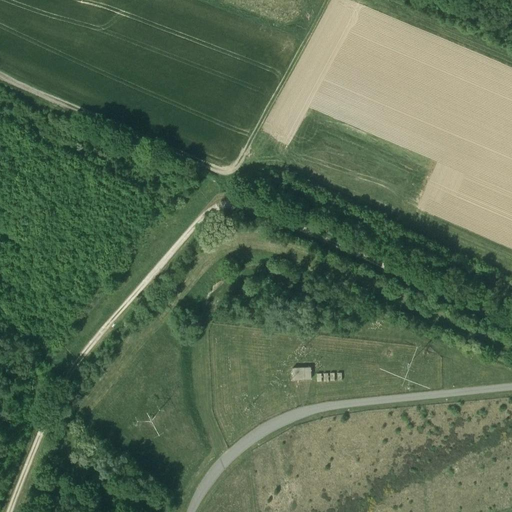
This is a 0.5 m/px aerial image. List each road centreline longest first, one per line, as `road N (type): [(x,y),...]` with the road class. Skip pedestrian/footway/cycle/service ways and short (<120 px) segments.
road 1 (track): [(511,295),(236,183)]
road 2 (track): [(236,183),(0,77)]
road 3 (track): [(337,0),(236,183)]
